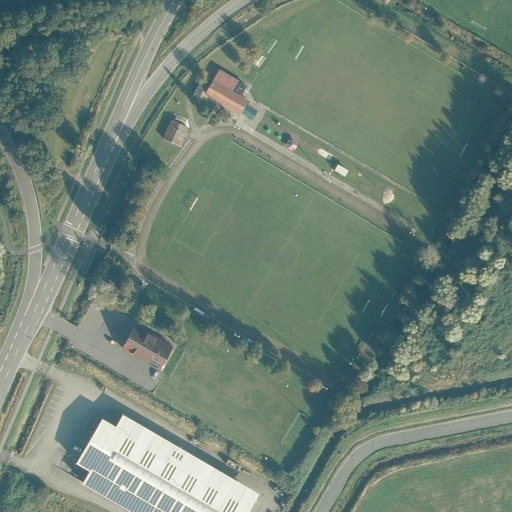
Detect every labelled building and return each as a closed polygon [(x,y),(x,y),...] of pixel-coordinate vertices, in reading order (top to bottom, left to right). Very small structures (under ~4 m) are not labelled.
[(219,68),(213,78),(241,95),(247,85),(219,68)] [(198,100),(210,77),(204,74),(192,97),(198,100)] [(241,95),(213,78),(204,92),(220,101),(240,113),(241,113),(246,103),(249,99),(241,95)] [(257,110),(246,103),(241,113),(252,119),(257,110)] [(179,144),(187,127),(171,119),(162,137),(179,144)] [(119,258),(114,256),(110,265),(116,267),(119,258)] [(174,346),(137,324),(123,348),(160,369),(174,346)] [(241,511),(255,489),(118,408),(111,420),(97,412),(71,457),(83,464),(75,477),(134,511),(241,511)]
